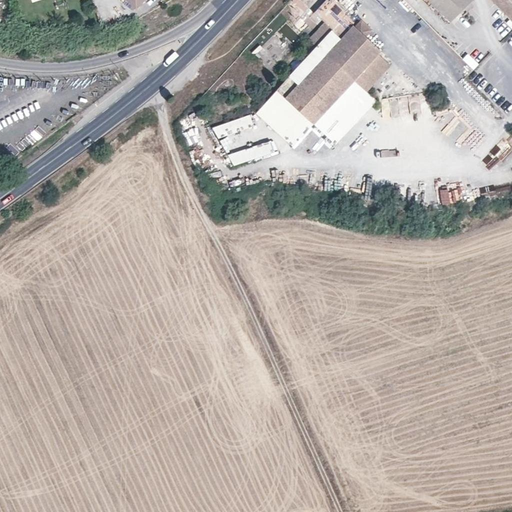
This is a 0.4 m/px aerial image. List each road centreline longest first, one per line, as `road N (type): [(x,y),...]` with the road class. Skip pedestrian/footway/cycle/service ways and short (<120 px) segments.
road 1 (primary): [(236,0),(166,69),(0,196)]
road 2 (residential): [(218,0),(165,38),(112,59),(74,67),(0,61)]
